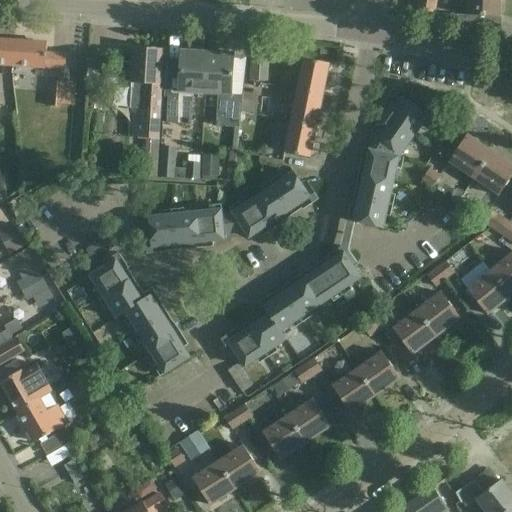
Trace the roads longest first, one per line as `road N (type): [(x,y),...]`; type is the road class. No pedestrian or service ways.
road 1 (residential): [(371,30),(0,2)]
road 2 (tertiary): [(321,511),(511,378)]
road 3 (residential): [(325,228),(371,30)]
road 4 (residential): [(179,274),(147,273),(112,210),(94,206),(36,242)]
road 5 (residential): [(204,316),(219,364),(213,378),(146,421)]
road 6 (residential): [(511,63),(371,30)]
road 7 (residential): [(325,228),(366,238),(381,258),(433,220)]
